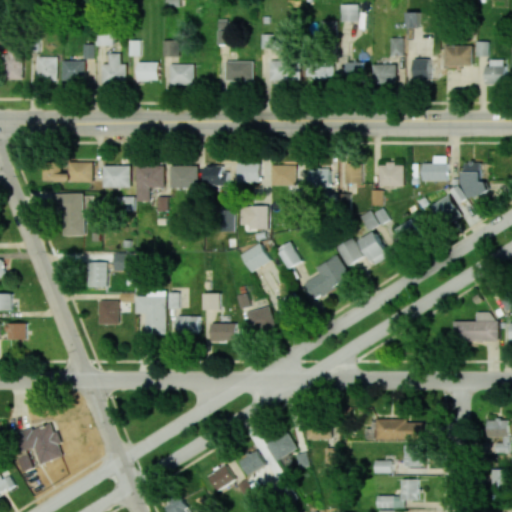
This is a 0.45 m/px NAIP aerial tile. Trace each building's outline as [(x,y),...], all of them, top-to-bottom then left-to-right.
[(341,4),(342,21),(360,20),(360,4),(341,4)] [(338,20),(321,21),(322,33),(338,33),(338,20)] [(97,44),(113,45),(114,28),(97,27),(97,44)] [(262,48),(281,48),(282,34),(263,34),(262,48)] [(391,36),(391,55),(404,55),(404,35),(391,36)] [(141,56),(141,40),(130,39),(130,55),(141,56)] [(163,56),(180,56),(180,40),(164,39),(163,56)] [(489,56),(489,41),(477,41),(476,55),(489,56)] [(22,79),(23,42),(9,42),(9,54),(5,54),(5,78),(22,79)] [(84,58),(95,58),(94,43),(84,44),(84,58)] [(445,45),(446,65),(473,65),(473,45),(445,45)] [(102,84),(127,84),(127,63),(121,63),(121,53),(110,52),(110,63),(103,63),(102,84)] [(37,79),(57,79),(58,56),(38,56),(37,79)] [(431,58),(414,58),(414,79),(431,79),(431,58)] [(487,83),(506,83),(506,59),(487,59),(487,83)] [(85,60),(63,60),(63,79),(85,80),(85,60)] [(254,60),(227,60),(227,80),(254,80),(254,60)] [(271,79),(300,80),(301,60),(271,60),(271,79)] [(308,61),(308,77),(334,77),(334,61),(308,61)] [(346,80),(362,80),(363,62),(347,61),(346,80)] [(160,62),(138,62),(138,80),(160,80),(160,62)] [(195,63),(170,64),(171,84),(195,83),(195,63)] [(373,83),(398,83),(397,63),(373,64),(373,83)] [(448,179),(448,155),(435,155),(435,162),(423,162),(424,180),(448,179)] [(93,182),(94,162),(70,161),(70,171),(60,171),(60,165),(47,165),(47,180),(93,182)] [(364,182),(363,161),(346,162),(346,183),(364,182)] [(239,181),(262,182),(262,162),(240,162),(239,181)] [(483,182),(482,162),(466,162),(467,195),(490,194),(490,181),(483,182)] [(405,185),(404,163),(379,164),(380,186),(405,185)] [(272,185),(297,184),(297,164),(272,165),(272,185)] [(132,165),(105,165),(105,187),(132,187),(132,165)] [(138,165),(138,200),(151,200),(151,187),(165,187),(165,165),(138,165)] [(199,165),(172,165),(171,187),(198,187),(199,165)] [(227,165),(205,166),(205,186),(227,185),(227,165)] [(310,187),(331,187),(330,168),(309,168),(310,187)] [(372,204),(383,205),(384,190),(372,190),(372,204)] [(65,235),(85,235),(84,192),(56,193),(57,217),(64,217),(65,235)] [(350,193),(339,193),(340,206),(351,206),(350,193)] [(432,204),(441,222),(460,212),(451,194),(432,204)] [(135,196),(124,196),(124,210),(135,210),(135,196)] [(158,210),(169,211),(169,196),(159,196),(158,210)] [(381,224),(390,221),(385,207),(376,211),(381,224)] [(236,209),(223,209),(223,230),(235,231),(236,209)] [(361,215),(369,230),(380,225),(372,209),(361,215)] [(396,229),(405,243),(423,232),(413,218),(396,229)] [(390,256),(377,231),(361,239),(375,264),(390,256)] [(349,265),(365,256),(354,237),(338,246),(349,265)] [(279,247),(289,268),(302,262),(292,241),(279,247)] [(251,271),(271,262),(262,243),(242,252),(251,271)] [(116,270),(136,270),(135,252),(115,253),(116,270)] [(306,281),(315,299),(352,279),(340,255),(317,267),(321,274),(306,281)] [(108,261),(89,261),(90,287),(109,286),(108,261)] [(168,291),(148,291),(148,296),(137,295),(137,312),(147,312),(146,333),(167,333),(168,291)] [(13,293),(0,292),(0,309),(13,310),(13,293)] [(204,293),(204,309),(221,309),(221,292),(204,293)] [(304,310),(297,292),(279,300),(286,318),(304,310)] [(120,324),(120,300),(101,300),(100,324),(120,324)] [(277,326),(271,305),(248,311),(254,332),(277,326)] [(499,340),(499,320),(492,320),(492,311),(477,312),(477,320),(454,321),(454,341),(499,340)] [(200,315),(178,315),(178,333),(200,333),(200,315)] [(28,322),(7,323),(8,338),(28,338),(28,322)] [(237,322),(212,323),(212,341),(237,341),(237,322)] [(367,439),(422,438),(422,419),(372,419),(373,428),(367,428),(367,439)] [(488,439),(496,438),(497,452),(510,452),(509,419),(488,420),(488,439)] [(308,438),(333,439),(334,422),(309,421),(308,438)] [(41,463),(65,455),(58,430),(55,431),(52,422),(13,434),(25,470),(33,467),(27,449),(36,447),(41,463)] [(298,449),(289,431),(268,441),(277,459),(298,449)] [(424,466),(424,445),(405,444),(405,465),(424,466)] [(248,474),(267,464),(259,449),(240,459),(248,474)] [(392,460),(376,459),(376,472),(392,472),(392,460)] [(210,473),(217,489),(236,481),(229,465),(210,473)] [(507,488),(506,469),(492,469),(493,488),(507,488)] [(3,479),(0,474),(0,473),(0,493),(16,485),(11,475),(3,479)] [(378,495),(378,507),(406,507),(406,500),(419,500),(420,479),(402,478),(401,495),(378,495)]
